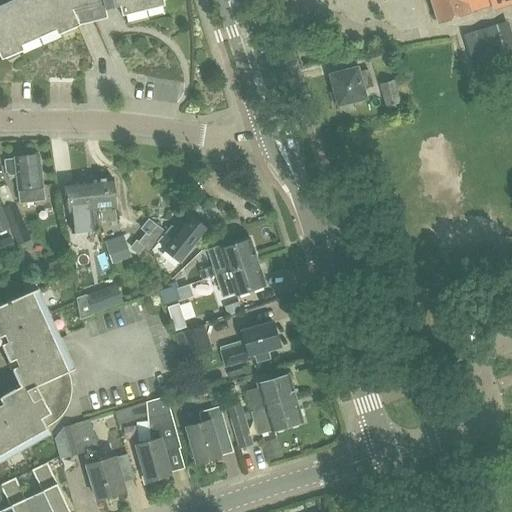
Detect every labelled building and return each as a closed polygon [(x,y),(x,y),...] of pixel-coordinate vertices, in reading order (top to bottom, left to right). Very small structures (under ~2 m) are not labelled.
[(0,0),(0,47),(3,55),(20,47),(22,51),(62,33),(60,30),(77,22),(71,8),(103,0),(105,9),(122,4),(127,23),(165,14),(161,0),(0,0)] [(511,0),(431,0),(438,21),(492,4),(493,8),(511,1),(511,0)] [(511,35),(508,21),(462,35),(476,81),(511,70),(511,35)] [(359,65),(329,74),(333,91),(330,92),(333,105),(337,104),(338,106),(368,98),(365,87),(373,85),(368,68),(360,70),(359,65)] [(394,79),(379,84),(385,107),(400,102),(394,79)] [(14,157),(4,158),(6,173),(9,176),(16,175),(17,188),(19,202),(44,198),(43,185),(39,154),(14,157)] [(112,176),(89,179),(92,210),(100,209),(101,216),(102,215),(103,221),(113,220),(113,223),(119,223),(117,208),(115,208),(112,176)] [(89,179),(66,181),(69,213),(71,231),(94,229),(92,210),(89,179)] [(14,202),(2,208),(10,225),(22,220),(14,202)] [(0,230),(8,227),(0,207),(0,230)] [(166,232),(157,242),(180,261),(206,229),(192,217),(183,228),(176,222),(175,221),(166,232)] [(137,239),(131,247),(139,253),(144,247),(146,248),(149,250),(156,241),(157,242),(166,232),(151,221),(143,231),(147,234),(141,242),(137,239)] [(124,235),(105,241),(113,264),(132,257),(124,235)] [(9,237),(0,240),(0,250),(1,253),(14,247),(9,237)] [(222,245),(208,250),(213,265),(217,274),(227,271),(257,260),(249,239),(223,248),(222,245)] [(59,260),(48,264),(51,273),(62,268),(59,260)] [(228,274),(217,278),(223,295),(225,294),(234,291),(235,294),(265,284),(257,260),(227,271),(228,274)] [(177,284),(159,291),(164,304),(182,298),(177,284)] [(21,387),(0,398),(0,461),(50,433),(47,426),(53,422),(54,422),(55,421),(56,420),(57,419),(58,418),(59,417),(60,416),(61,415),(61,414),(62,414),(63,413),(64,412),(64,411),(65,410),(65,409),(66,408),(67,407),(67,406),(68,405),(68,404),(68,403),(69,401),(69,400),(69,399),(70,398),(70,397),(70,396),(70,395),(71,394),(71,392),(71,391),(71,390),(71,389),(71,388),(71,387),(71,385),(71,384),(71,383),(71,382),(70,381),(70,380),(70,379),(70,377),(69,376),(69,375),(69,374),(68,373),(68,372),(68,371),(74,368),(68,353),(52,318),(47,309),(38,287),(0,304),(0,335),(18,374),(16,375),(17,377),(21,387)] [(101,289),(86,295),(93,314),(108,308),(101,289)] [(178,303),(167,307),(175,330),(186,327),(178,303)] [(245,343),(235,346),(240,361),(255,357),(259,355),(260,359),(272,355),(270,348),(280,345),(273,321),(241,331),(243,338),(245,343)] [(204,324),(183,331),(191,357),(212,351),(204,324)] [(183,331),(176,333),(184,359),(191,357),(183,331)] [(258,387),(249,389),(254,409),(263,406),(295,396),(288,374),(257,384),(258,387)] [(218,384),(204,388),(207,397),(220,392),(218,384)] [(150,440),(135,444),(142,471),(140,471),(143,484),(153,481),(153,479),(170,473),(164,452),(180,447),(170,412),(166,396),(145,402),(147,418),(150,440)] [(254,409),(250,410),(251,417),(256,433),(270,429),(270,430),(302,420),(295,396),(263,406),(254,409)] [(239,400),(226,405),(230,417),(243,413),(239,400)] [(199,422),(185,426),(190,443),(187,444),(191,457),(194,456),(195,462),(221,455),(214,433),(226,429),(219,405),(197,411),(199,422)] [(130,407),(116,411),(120,425),(134,420),(130,407)] [(243,413),(230,417),(233,430),(239,448),(252,444),(247,426),(243,413)] [(62,427),(54,438),(60,459),(82,452),(83,455),(96,499),(126,490),(123,481),(116,457),(116,455),(97,461),(94,452),(99,451),(90,419),(62,427)] [(25,498),(24,498),(30,509),(30,511),(69,511),(70,511),(47,462),(31,469),(41,490),(25,498)] [(84,466),(75,468),(79,490),(87,488),(84,466)] [(0,509),(0,511),(30,511),(30,509),(24,498),(25,498),(15,477),(0,483),(0,485),(9,505),(0,509)]
